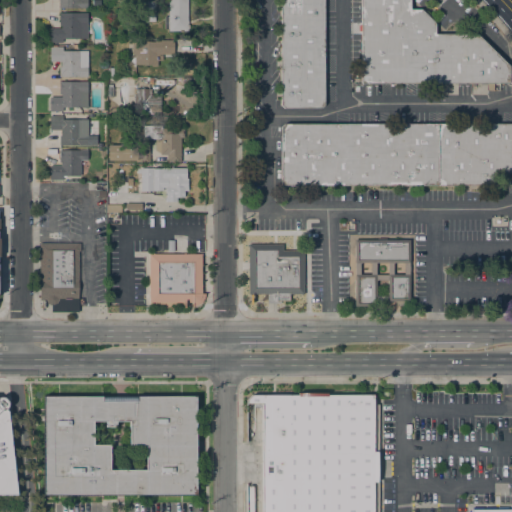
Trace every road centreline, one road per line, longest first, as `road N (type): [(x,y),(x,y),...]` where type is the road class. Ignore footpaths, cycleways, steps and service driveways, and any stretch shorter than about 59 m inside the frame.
road 1 (residential): [(223,0),(224,511)]
road 2 (residential): [(19,332),(19,0)]
road 3 (primary): [(223,332),(19,332)]
road 4 (primary): [(224,361),(401,362)]
road 5 (primary): [(101,361),(224,361)]
